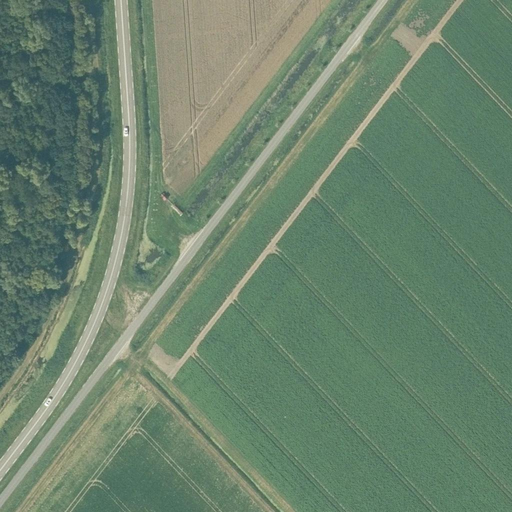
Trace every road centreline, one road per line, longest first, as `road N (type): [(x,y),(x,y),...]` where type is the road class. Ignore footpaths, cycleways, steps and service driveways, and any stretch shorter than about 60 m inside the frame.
road 1 (unclassified): [(0,502),(384,0)]
road 2 (secondary): [(0,472),(69,376),(115,264),(130,148),(121,0)]
